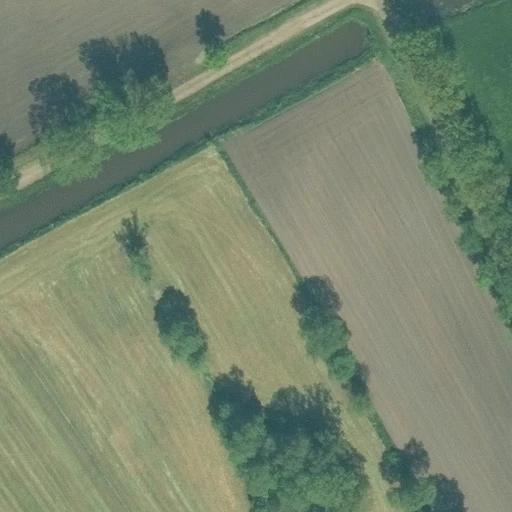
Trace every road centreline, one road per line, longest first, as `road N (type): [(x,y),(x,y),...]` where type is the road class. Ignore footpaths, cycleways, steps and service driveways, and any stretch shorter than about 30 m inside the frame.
road 1 (track): [(0,183),(323,0)]
road 2 (unclassified): [(511,280),(378,0)]
